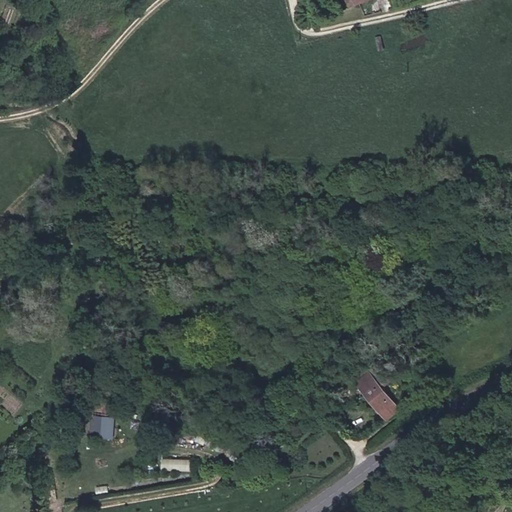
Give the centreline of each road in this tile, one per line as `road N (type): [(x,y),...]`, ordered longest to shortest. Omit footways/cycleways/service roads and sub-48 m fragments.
road 1 (secondary): [(304,511),(470,400),(511,381)]
road 2 (unclassified): [(450,0),(323,31),(307,29),(294,0)]
